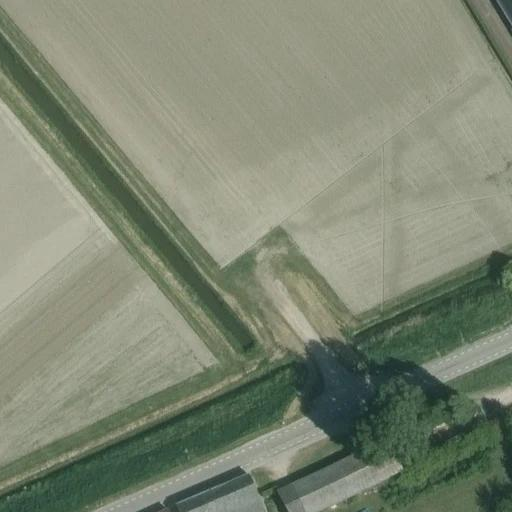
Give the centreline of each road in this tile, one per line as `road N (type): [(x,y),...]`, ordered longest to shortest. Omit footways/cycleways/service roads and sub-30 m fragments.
road 1 (tertiary): [(125,511),(511,336)]
road 2 (track): [(264,264),(268,292),(325,359),(346,412),(366,425),(511,394)]
